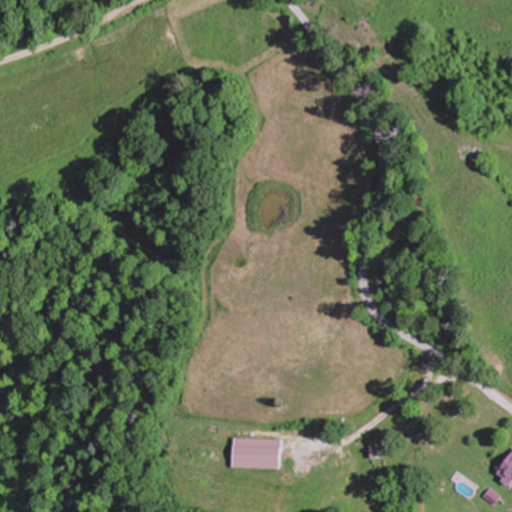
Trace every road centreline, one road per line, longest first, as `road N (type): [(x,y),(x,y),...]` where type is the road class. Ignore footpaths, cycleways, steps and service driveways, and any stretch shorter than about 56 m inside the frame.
road 1 (residential): [(511,407),(372,312),(363,260),(381,180),(376,126),(346,72),(286,0)]
road 2 (residential): [(156,0),(0,63)]
